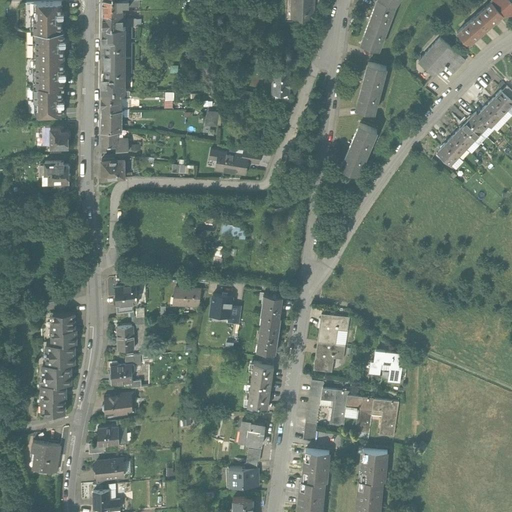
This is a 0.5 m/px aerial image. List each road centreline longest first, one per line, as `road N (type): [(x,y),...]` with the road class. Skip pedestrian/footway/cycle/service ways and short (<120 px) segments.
road 1 (unclassified): [(344,10),(272,182),(247,190),(128,183),(116,192),(109,232),(91,234)]
road 2 (residential): [(511,36),(410,141),(306,276)]
road 3 (residential): [(344,10),(306,276)]
road 4 (residential): [(306,276),(274,511)]
road 5 (residential): [(91,234),(88,0)]
road 6 (residential): [(81,415),(99,312),(91,234)]
